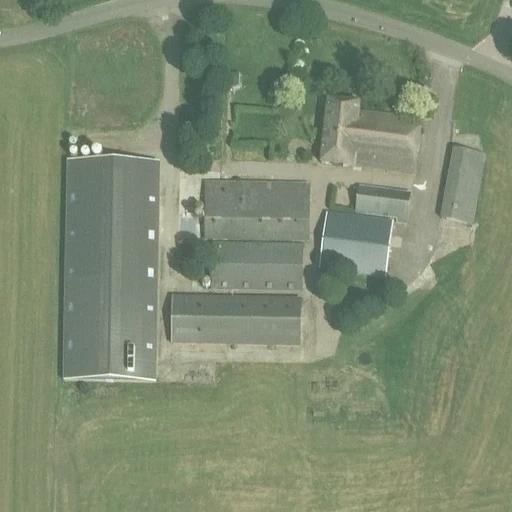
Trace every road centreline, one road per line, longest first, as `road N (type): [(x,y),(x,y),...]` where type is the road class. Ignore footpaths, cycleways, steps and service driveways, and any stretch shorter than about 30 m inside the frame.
road 1 (unclassified): [(511,76),(343,12),(275,0)]
road 2 (unclassified): [(160,0),(0,39)]
